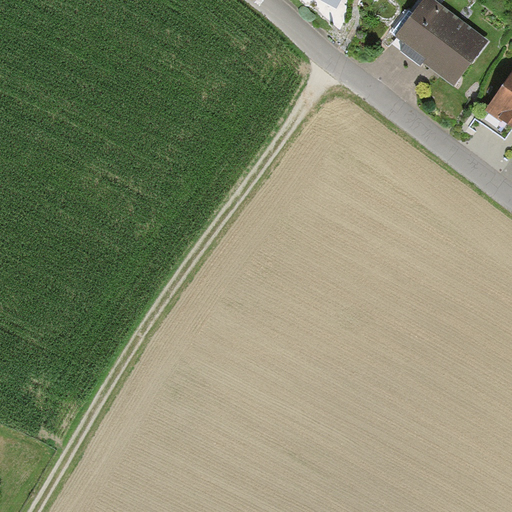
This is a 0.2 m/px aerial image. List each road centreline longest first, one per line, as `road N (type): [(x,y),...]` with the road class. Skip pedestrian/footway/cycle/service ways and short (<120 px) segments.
road 1 (track): [(37,511),(133,356),(339,63)]
road 2 (residential): [(258,0),(511,188)]
